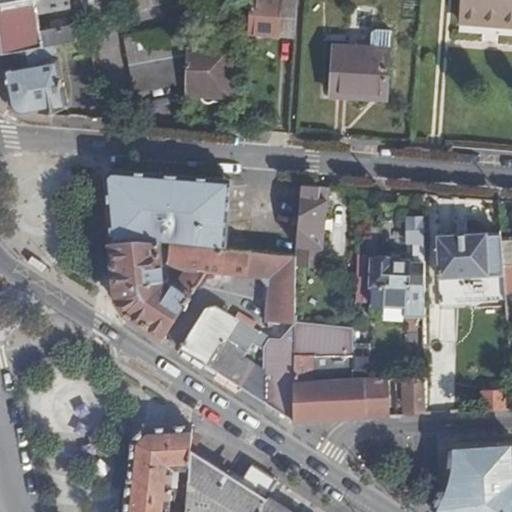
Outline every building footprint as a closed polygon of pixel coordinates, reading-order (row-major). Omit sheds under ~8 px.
[(71,0),(40,0),(0,7),(0,37),(4,59),(54,49),(80,45),(77,29),(44,34),(40,16),(73,9),(71,0)] [(190,0),(84,0),(88,22),(190,4),(190,0)] [(200,10),(200,0),(190,0),(190,4),(190,10),(200,10)] [(289,0),(251,0),(247,41),(281,43),(281,40),(295,40),(297,0),(289,0)] [(511,26),(511,0),(466,0),(464,24),(511,26)] [(390,100),(394,49),(392,49),(393,31),(378,31),(374,34),(374,48),(339,46),(335,96),(390,100)] [(188,51),(189,32),(122,42),(129,81),(126,81),(129,96),(187,87),(188,51)] [(54,49),(4,59),(11,94),(15,93),(17,104),(29,111),(38,108),(40,113),(69,108),(60,64),(57,64),(54,49)] [(187,87),(187,100),(233,103),(236,54),(188,51),(187,87)] [(195,180),(115,174),(108,182),(114,244),(160,243),(164,243),(193,246),(234,249),(235,183),(195,180)] [(331,190),(305,188),(304,255),(303,269),(328,270),(331,190)] [(426,219),(426,208),(401,207),(401,219),(426,219)] [(511,233),(501,234),(502,239),(504,263),(511,263),(511,233)] [(504,263),(502,239),(491,239),(491,237),(440,237),(441,279),(505,278),(504,263)] [(304,255),(234,249),(193,246),(164,243),(160,243),(114,244),(117,270),(119,285),(121,303),(137,320),(153,330),(167,338),(195,294),(210,271),(264,274),(275,286),(273,322),(301,324),(301,321),(303,269),(304,255)] [(427,289),(426,266),(418,266),(418,258),(410,257),(410,262),(376,262),(375,289),(427,289)] [(213,303),(183,348),(209,365),(224,375),(253,393),(297,421),(299,421),(300,358),(263,334),(261,339),(267,343),(266,345),(266,371),(238,352),(223,342),(239,319),(213,303)] [(357,347),(357,340),(301,340),(300,358),(317,358),(357,358),(357,347)] [(371,347),(357,347),(357,358),(356,381),(366,381),(371,380),(371,347)] [(370,417),(366,381),(356,381),(357,358),(317,358),(300,358),(299,421),(360,418),(365,418),(370,417)] [(426,415),(426,377),(404,378),(406,416),(426,415)] [(387,379),(371,380),(366,381),(370,417),(390,417),(387,379)] [(44,430),(90,425),(86,386),(40,392),(44,430)] [(483,413),(505,412),(504,396),(482,396),(483,413)] [(172,511),(175,482),(180,482),(183,466),(193,467),(194,448),(196,424),(145,427),(136,439),(128,511),(172,511)] [(448,490),(436,507),(443,511),(511,511),(511,443),(460,446),(455,473),(448,490)] [(190,511),(264,511),(267,501),(270,496),(280,479),(254,463),(243,480),(194,448),(193,467),(190,511)] [(295,511),(270,496),(267,501),(264,511),(295,511)]
